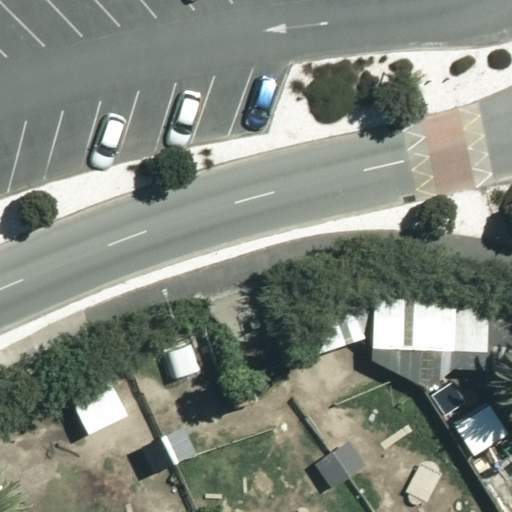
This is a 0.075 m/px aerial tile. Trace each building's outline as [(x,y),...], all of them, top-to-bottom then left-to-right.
[(361,334),(360,354),(419,384),(444,364),(498,364),(500,299),(362,294),(361,334)] [(240,342),(250,369),(356,332),(347,305),(267,333),(240,342)] [(155,353),(163,380),(191,371),(209,366),(199,331),(152,345),(155,353)] [(101,376),(61,396),(78,429),(118,409),(101,376)] [(375,511),(396,511),(390,502),(375,511)]
